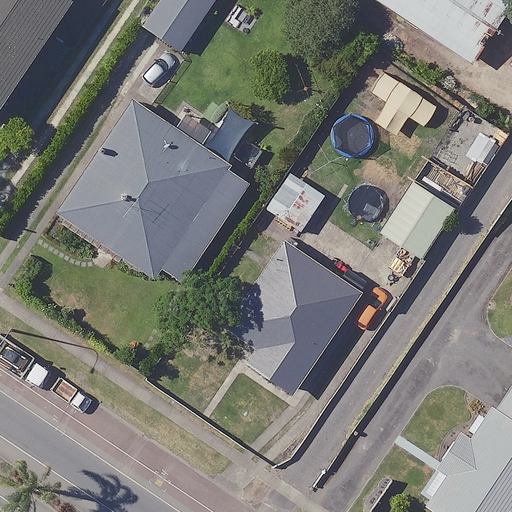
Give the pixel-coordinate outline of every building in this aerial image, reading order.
[(0,0),(0,59),(38,0),(0,0)] [(213,0),(163,0),(148,22),(181,46),(213,0)] [(511,2),(511,0),(382,0),(473,61),(511,2)] [(252,180),(139,103),(63,215),(154,277),(163,264),(185,279),(252,180)] [(328,197),(295,169),(269,200),(302,227),(328,197)] [(460,201),(420,174),(383,231),(424,257),(460,201)] [(362,292),(288,242),(231,327),(262,347),(252,361),(295,391),(362,292)] [(511,511),(511,378),(454,467),(448,463),(424,499),(442,511),(511,511)]
